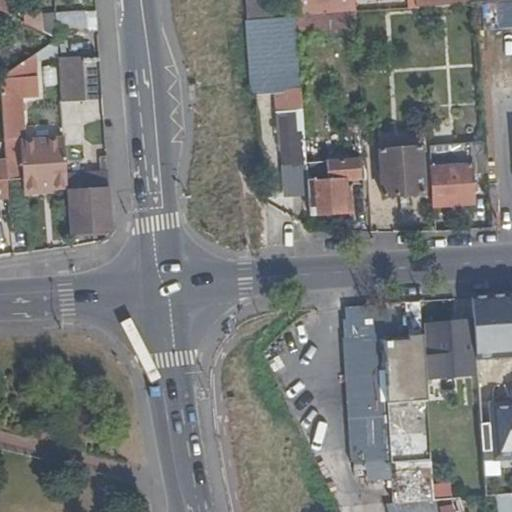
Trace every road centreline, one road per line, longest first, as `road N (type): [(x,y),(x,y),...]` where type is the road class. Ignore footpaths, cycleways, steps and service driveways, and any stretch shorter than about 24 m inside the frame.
road 1 (secondary): [(163,287),(511,261)]
road 2 (primary): [(137,0),(163,287)]
road 3 (primary): [(163,287),(189,511)]
road 4 (secondary): [(0,301),(163,287)]
